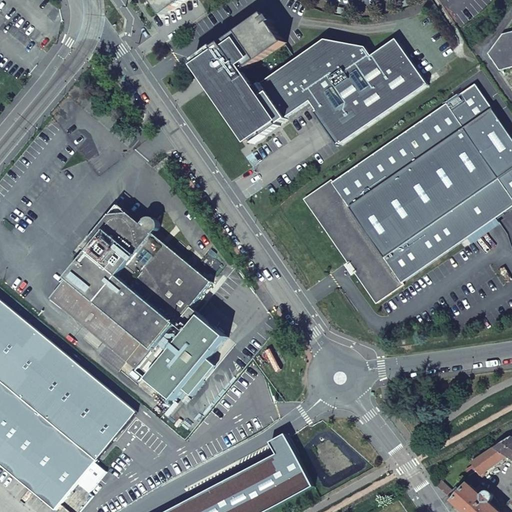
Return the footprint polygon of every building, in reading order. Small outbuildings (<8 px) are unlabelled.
[(153,0),(165,15),(187,0),(153,0)] [(429,86),(398,41),(374,58),(367,48),(327,41),(256,90),(244,73),(288,44),(266,15),(224,44),(225,44),(217,49),(216,48),(198,61),(214,84),(211,86),(251,144),(254,143),(255,145),(266,137),(265,136),(288,120),(287,119),(312,102),(342,146),(429,86)] [(511,33),(504,36),(489,55),(499,72),(511,68),(511,90),(511,91),(511,33)] [(511,138),(477,87),(310,201),(378,300),(511,209),(511,138)] [(104,246),(131,214),(120,205),(84,248),(90,253),(98,244),(101,244),(104,246)] [(90,253),(52,299),(110,346),(129,362),(175,401),(184,390),(192,396),(205,381),(197,375),(207,363),(229,337),(193,308),(214,283),(156,235),(159,231),(161,229),(161,228),(161,225),(161,224),(160,222),(158,220),(156,219),(154,218),(150,218),(147,220),(146,221),(147,221),(144,224),(131,214),(104,246),(101,244),(98,244),(90,253)] [(0,458),(59,507),(138,412),(0,298),(0,458)] [(129,362),(110,346),(102,356),(121,372),(129,362)] [(207,363),(197,375),(205,381),(215,369),(207,363)] [(511,437),(473,462),(478,470),(476,472),(479,476),(481,474),(482,476),(507,456),(511,459),(511,437)] [(454,501),(465,511),(497,511),(490,504),(494,500),(494,498),(494,496),(493,494),(492,493),(490,493),(489,493),(483,487),(481,487),(477,492),(470,485),(454,501)]
